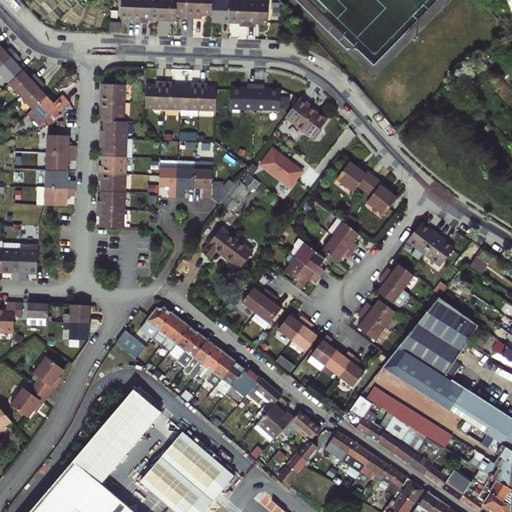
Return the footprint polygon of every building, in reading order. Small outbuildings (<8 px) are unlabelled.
[(134,26),(141,26),(143,0),(135,0),(123,0),(122,21),(134,22),(134,26)] [(150,23),(158,24),(160,1),(143,0),(141,26),(150,27),(150,23)] [(188,22),(195,22),(196,0),(178,0),(178,2),(177,18),(188,18),(188,22)] [(203,18),(213,19),(214,0),(196,0),(195,22),(203,23),(203,18)] [(213,25),(232,26),(233,5),(233,0),(214,0),(213,19),(213,25)] [(511,0),(501,0),(511,13),(511,0)] [(177,24),(177,18),(178,2),(160,1),(158,24),(177,24)] [(241,31),(249,31),(250,6),(233,5),(232,26),(241,27),(241,31)] [(257,27),(269,28),(270,7),(250,6),(249,31),(256,32),(257,27)] [(111,35),(121,35),(121,25),(112,25),(111,35)] [(0,70),(16,57),(11,52),(7,55),(0,48),(0,70)] [(0,70),(0,77),(8,87),(23,74),(17,66),(21,63),(16,57),(0,70)] [(8,87),(20,100),(39,83),(34,77),(29,81),(23,74),(8,87)] [(20,100),(32,113),(46,100),(40,93),(44,89),(39,83),(20,100)] [(144,110),(161,111),(162,85),(154,84),(154,88),(145,88),(144,107),(144,110)] [(161,111),(178,112),(179,90),(169,89),(169,85),(162,85),(161,111)] [(103,105),(124,106),(125,87),(119,87),(104,86),(103,105)] [(195,120),(195,113),(196,86),(189,86),(188,90),(179,90),(178,112),(177,119),(195,120)] [(195,113),(212,114),(214,92),(203,91),(204,87),(196,86),(195,113)] [(227,91),(226,113),(252,114),(253,88),(244,88),(244,91),(227,91)] [(277,115),(278,93),(261,92),(261,89),(253,88),(252,114),(277,115)] [(321,130),(319,128),(326,118),(309,105),(311,103),(301,96),(286,116),(297,124),(295,126),(302,132),(304,130),(313,136),(314,135),(316,137),(321,130)] [(55,106),(49,98),(46,100),(53,108),(55,106)] [(48,131),(44,126),(63,109),(69,107),(62,99),(55,106),(53,108),(46,100),(32,113),(27,118),(39,131),(48,131)] [(105,123),(123,124),(124,106),(103,105),(102,123),(105,123)] [(117,142),(125,143),(126,124),(123,124),(105,123),(104,129),(117,142)] [(99,142),(117,142),(104,129),(104,134),(100,133),(99,142)] [(45,155),(75,157),(75,149),(68,149),(68,139),(46,138),(45,155)] [(132,160),(132,159),(117,142),(99,142),(99,148),(103,149),(103,159),(124,160),(132,160)] [(117,142),(132,159),(132,143),(125,143),(117,142)] [(275,146),(263,160),(291,185),(303,170),(275,146)] [(19,164),(31,165),(31,151),(20,151),(19,164)] [(67,164),(75,164),(75,157),(45,155),(44,173),(67,174),(67,164)] [(98,176),(123,177),(124,160),(103,159),(102,168),(98,168),(98,176)] [(366,191),(376,177),(364,168),(362,170),(358,167),(351,162),(338,178),(351,188),(355,183),(366,191)] [(164,201),(172,201),(174,164),(156,163),(155,190),(165,191),(164,201)] [(174,164),(172,201),(180,202),(180,192),(190,192),(192,165),(174,164)] [(207,200),(208,188),(209,166),(192,165),(190,192),(199,193),(199,202),(207,203),(207,200)] [(234,186),(221,199),(231,209),(254,187),(251,184),(257,179),(251,172),(235,187),(234,186)] [(44,191),(73,192),(74,183),(66,183),(67,174),(44,173),(44,191)] [(101,194),(123,195),(123,177),(98,176),(97,183),(101,183),(101,194)] [(386,215),(398,198),(391,193),(387,190),(389,187),(376,177),(366,191),(377,199),(373,205),(386,215)] [(207,200),(215,200),(215,188),(208,188),(207,200)] [(66,199),(73,199),(73,192),(44,191),(36,190),(35,208),(65,209),(66,199)] [(96,211),(122,212),(123,195),(101,194),(100,203),(96,203),(96,211)] [(99,229),(121,230),(122,212),(96,211),(96,218),(100,218),(99,229)] [(358,246),(353,242),(360,234),(343,221),(338,217),(327,232),(333,237),(353,252),(358,246)] [(408,243),(424,255),(439,236),(433,231),(431,233),(421,225),(408,243)] [(241,270),(254,253),(221,229),(203,253),(211,259),(216,252),(241,270)] [(424,255),(440,268),(453,250),(443,242),(445,241),(439,236),(424,255)] [(349,258),(353,252),(333,237),(323,250),(339,262),(344,255),(349,258)] [(320,266),(326,259),(301,239),(296,245),(296,249),(292,254),(296,258),(321,277),(326,271),(320,266)] [(25,275),(35,275),(36,253),(36,245),(33,245),(18,244),(18,252),(17,282),(25,283),(25,275)] [(9,282),(17,282),(18,252),(0,251),(0,261),(0,273),(9,274),(9,282)] [(490,265),(494,259),(483,251),(478,257),(489,264),(490,265)] [(317,283),(321,277),(296,258),(292,254),(290,253),(286,259),(292,264),(286,272),(297,280),(294,284),(302,290),(311,278),(317,283)] [(489,264),(478,257),(473,265),(483,272),(489,264)] [(383,275),(403,291),(414,277),(410,274),(399,265),(393,273),(388,269),(383,275)] [(378,293),(398,309),(409,295),(403,291),(383,275),(378,282),(383,285),(378,293)] [(447,287),(446,289),(458,297),(464,288),(452,280),(447,287)] [(440,282),(433,292),(440,297),(446,289),(447,287),(440,282)] [(243,302),(256,313),(272,293),(266,288),(262,293),(254,287),(243,302)] [(256,313),(270,323),(282,308),(274,302),(278,297),(277,297),(272,293),(256,313)] [(460,367),(453,362),(478,326),(439,298),(382,368),(466,422),(484,433),(489,436),(495,440),(507,448),(511,451),(511,421),(450,382),(460,367)] [(363,310),(386,328),(397,314),(379,301),(373,308),(367,304),(363,310)] [(0,334),(13,335),(14,320),(15,305),(7,304),(6,312),(0,311),(0,334)] [(14,320),(22,321),(23,305),(15,305),(14,320)] [(49,330),(49,325),(49,306),(29,305),(28,329),(49,330)] [(64,325),(90,326),(91,308),(71,307),(71,318),(65,318),(64,325)] [(151,339),(154,336),(172,313),(165,307),(156,308),(139,329),(151,339)] [(357,329),(375,342),(386,328),(363,310),(358,316),(363,321),(357,329)] [(151,339),(161,346),(182,320),(172,313),(154,336),(151,339)] [(279,330),(293,341),(308,321),(302,316),(298,321),(291,315),(279,330)] [(161,346),(169,353),(191,327),(182,320),(161,346)] [(293,341),(307,351),(319,336),(311,330),(314,325),(308,321),(293,341)] [(88,343),(89,341),(90,326),(64,325),(64,333),(70,333),(70,342),(80,342),(88,343)] [(169,353),(177,359),(199,333),(191,327),(169,353)] [(117,342),(136,358),(146,345),(127,329),(117,342)] [(70,333),(64,333),(64,343),(65,347),(69,349),(79,350),(80,342),(70,342),(70,333)] [(184,357),(190,362),(207,340),(199,333),(177,359),(181,362),(184,357)] [(326,366),(338,351),(330,345),(333,340),(327,335),(312,355),(326,366)] [(193,379),(196,374),(217,347),(207,340),(190,362),(187,366),(192,370),(188,375),(193,379)] [(511,349),(508,347),(507,347),(499,340),(490,354),(511,366),(511,349)] [(196,374),(205,382),(226,354),(217,347),(196,374)] [(326,366),(340,377),(355,357),(349,352),(345,357),(338,351),(326,366)] [(205,382),(214,388),(236,362),(226,354),(205,382)] [(283,355),(279,360),(292,370),(296,365),(283,355)] [(340,377),(353,387),(365,372),(357,366),(361,361),(355,357),(340,377)] [(35,386),(48,396),(58,383),(56,381),(59,377),(64,370),(48,358),(38,371),(43,375),(35,386)] [(225,396),(230,390),(246,370),(236,362),(214,388),(211,393),(214,396),(218,391),(225,396)] [(241,386),(249,392),(261,378),(248,368),(246,370),(230,390),(235,394),(236,393),(241,386)] [(273,406),(281,396),(261,378),(249,392),(269,409),(273,406)] [(48,396),(49,397),(59,383),(58,383),(48,396)] [(36,407),(38,408),(48,396),(35,386),(27,396),(21,392),(11,406),(28,418),(34,411),(36,407)] [(75,458),(102,481),(162,409),(135,386),(75,458)] [(230,400),(235,394),(230,390),(225,396),(230,400)] [(385,394),(379,390),(372,402),(381,407),(389,412),(388,413),(394,417),(411,428),(427,438),(443,448),(452,436),(447,432),(441,429),(435,425),(430,422),(424,418),(418,415),(413,411),(408,408),(402,404),(396,401),(390,397),(385,394)] [(362,420),(363,417),(367,410),(372,403),(361,395),(349,410),(348,411),(362,420)] [(38,408),(39,409),(49,397),(48,396),(38,408)] [(275,438),(292,419),(284,413),(283,414),(273,406),(269,409),(252,429),(269,444),(275,438)] [(367,436),(378,442),(394,417),(388,413),(389,412),(381,407),(378,413),(386,418),(380,427),(374,423),(367,436)] [(0,431),(11,423),(0,410),(0,431)] [(356,429),(367,436),(374,423),(377,416),(367,410),(363,417),(362,420),(356,429)] [(293,437),(297,432),(309,420),(299,412),(292,419),(275,438),(280,443),(288,438),(290,440),(293,437)] [(378,442),(394,454),(411,428),(394,417),(378,442)] [(308,435),(312,439),(320,430),(309,420),(297,432),(305,439),(308,435)] [(394,454),(409,464),(427,438),(411,428),(394,454)] [(339,464),(342,461),(354,444),(342,435),(336,434),(330,443),(334,447),(328,457),(339,464)] [(485,442),(491,446),(495,440),(489,436),(485,442)] [(430,466),(434,462),(443,448),(427,438),(409,464),(424,475),(430,466)] [(511,462),(511,451),(507,448),(495,440),(491,446),(485,442),(483,445),(500,455),(511,462)] [(298,453),(307,461),(317,448),(310,442),(309,441),(298,453)] [(360,473),(372,456),(354,444),(342,461),(360,473)] [(251,454),(256,458),(263,450),(258,446),(251,454)] [(281,459),(284,455),(279,451),(276,455),(281,459)] [(480,471),(511,489),(511,462),(500,455),(495,464),(484,458),(485,457),(477,452),(470,464),(480,471)] [(302,468),(307,461),(298,453),(289,465),(298,473),(302,468)] [(376,486),(381,477),(388,467),(372,456),(360,473),(371,481),(367,486),(373,489),(376,486)] [(139,511),(102,481),(75,458),(28,511),(139,511)] [(279,477),(289,485),(298,473),(289,465),(279,477)] [(443,488),(452,475),(444,469),(441,474),(430,466),(424,475),(443,488)] [(396,494),(406,479),(388,467),(381,477),(376,486),(384,491),(394,498),(396,494)] [(511,506),(511,490),(511,489),(480,471),(474,480),(480,485),(511,506)] [(460,500),(466,491),(469,487),(452,475),(443,488),(460,500)] [(396,494),(413,505),(423,490),(406,479),(396,494)] [(478,511),(483,505),(484,503),(473,495),(480,485),(474,480),(469,487),(466,491),(460,500),(477,511),(478,511)] [(510,511),(511,506),(480,485),(473,495),(484,503),(483,505),(493,511),(510,511)] [(430,511),(439,501),(427,493),(417,508),(414,511),(430,511)] [(391,511),(408,511),(413,505),(396,494),(394,498),(386,509),(391,511)] [(430,511),(445,511),(448,507),(439,501),(430,511)]
